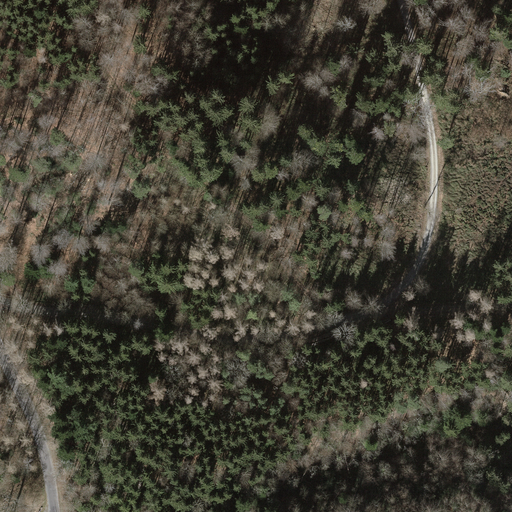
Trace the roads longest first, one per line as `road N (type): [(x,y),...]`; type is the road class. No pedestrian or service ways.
road 1 (track): [(42,310),(234,340),(278,337),(377,309),(414,274),(431,207),(433,152),(401,0)]
road 2 (unclassified): [(54,511),(30,407),(0,349)]
